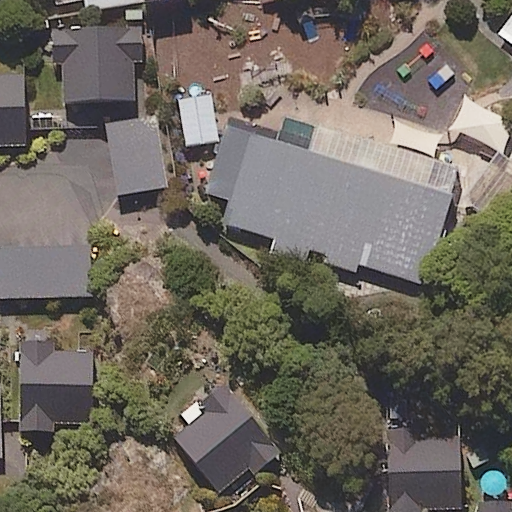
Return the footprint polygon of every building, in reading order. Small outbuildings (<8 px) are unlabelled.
[(142,9),(140,0),(81,0),(84,17),(142,9)] [(140,0),(142,9),(183,4),(182,0),(140,0)] [(511,21),(499,38),(511,48),(511,21)] [(135,60),(144,60),(144,26),(54,27),(54,59),(63,59),(63,99),(135,99),(135,60)] [(0,74),(0,146),(24,147),(24,74),(0,74)] [(218,146),(212,106),(180,112),(186,151),(218,146)] [(511,167),(502,162),(511,138),(511,125),(466,106),(451,140),(442,161),(511,192),(511,167)] [(156,114),(105,123),(117,196),(169,187),(156,114)] [(393,126),(385,151),(280,119),(273,142),(229,129),(208,198),(231,205),(223,232),(355,273),(357,269),(424,289),(459,174),(434,166),(442,141),(393,126)] [(0,298),(95,295),(93,243),(0,246),(0,298)] [(53,351),(53,342),(19,342),(20,431),(52,431),(52,423),(92,423),(91,351),(53,351)] [(249,468),(255,475),(281,454),(225,384),(200,404),(205,410),(174,435),(219,492),(249,468)] [(418,438),(417,429),(384,430),(386,511),(418,511),(419,510),(459,509),(456,437),(418,438)] [(511,511),(511,502),(480,503),(480,511),(511,511)]
